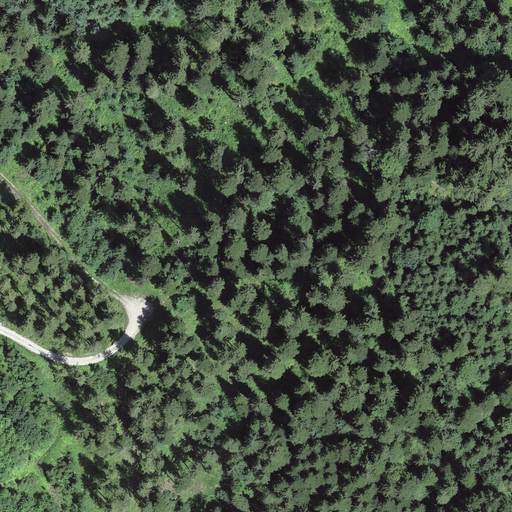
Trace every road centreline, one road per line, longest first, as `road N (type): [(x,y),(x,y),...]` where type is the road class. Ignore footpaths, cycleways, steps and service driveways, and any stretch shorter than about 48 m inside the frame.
road 1 (track): [(0,172),(134,315),(124,338),(98,359),(67,361),(0,331)]
road 2 (track): [(511,64),(424,54),(404,44),(366,0)]
